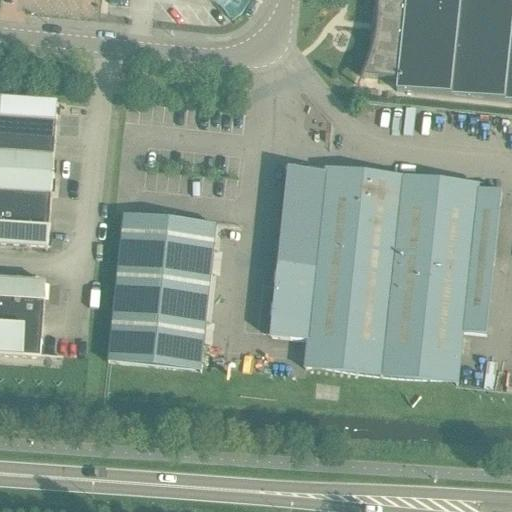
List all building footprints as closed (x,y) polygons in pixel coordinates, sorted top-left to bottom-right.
[(511,0),(377,0),(378,10),(376,31),(373,51),(366,70),(358,89),(359,89),(365,79),(398,82),(396,93),(511,105),(511,0)] [(2,103),(0,139),(55,143),(57,106),(2,103)] [(0,139),(0,140),(0,175),(52,179),(55,143),(0,139)] [(272,327),(270,340),(280,341),(308,344),(305,372),(457,388),(478,187),(326,171),(326,175),(288,171),(272,327)] [(0,175),(0,211),(50,215),(52,179),(0,175)] [(0,211),(0,248),(48,252),(50,215),(0,211)] [(108,365),(109,365),(110,363),(200,372),(200,375),(201,375),(217,228),(124,218),(108,365)] [(0,283),(0,320),(43,323),(46,286),(0,283)] [(0,320),(0,357),(41,360),(43,323),(0,320)]
